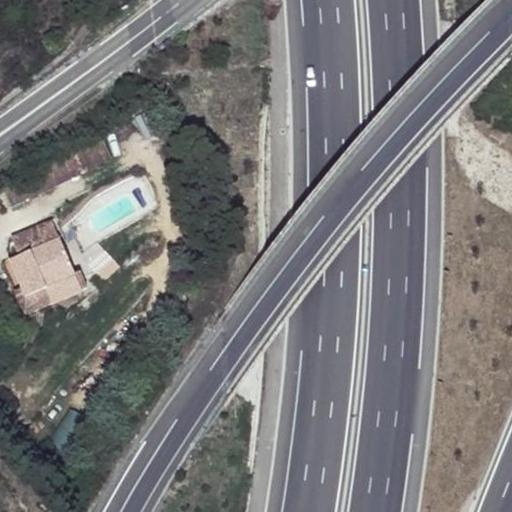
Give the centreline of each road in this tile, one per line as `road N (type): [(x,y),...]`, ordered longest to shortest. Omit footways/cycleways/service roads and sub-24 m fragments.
road 1 (motorway): [(511,21),(319,235),(200,395),(130,511)]
road 2 (motorway): [(324,0),(337,141),(338,366),(310,511)]
road 3 (motorway): [(379,511),(401,357),(407,137),(400,0)]
road 4 (tertiary): [(173,0),(0,130)]
